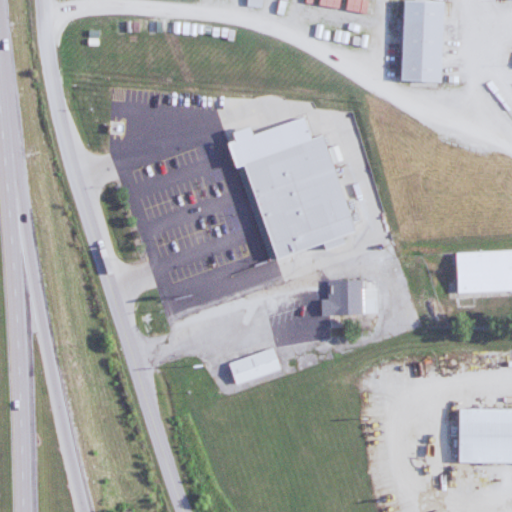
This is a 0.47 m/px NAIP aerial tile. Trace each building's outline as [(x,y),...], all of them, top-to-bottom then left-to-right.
[(436,81),(438,1),(398,1),(396,80),(436,81)] [(223,140),(232,166),(240,163),(275,258),(354,231),(321,132),(308,137),(300,116),(250,133),(247,124),(229,133),(223,140)] [(511,291),(511,250),(451,252),(453,293),(511,291)] [(319,314),(318,299),(327,297),(324,277),(360,276),(374,279),(375,312),(319,314)] [(277,370),(270,348),(225,364),(232,386),(277,370)] [(453,463),(511,462),(511,409),(453,409),(453,463)]
